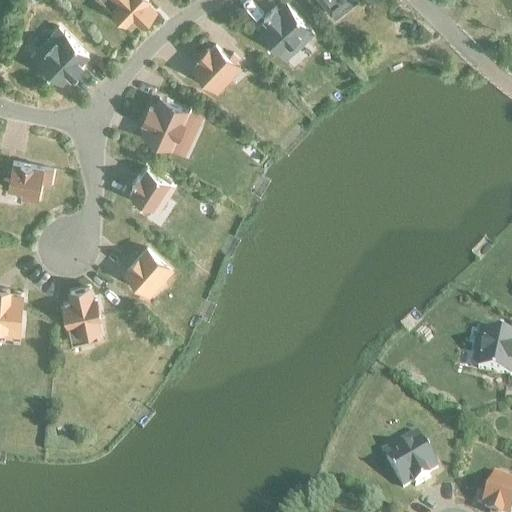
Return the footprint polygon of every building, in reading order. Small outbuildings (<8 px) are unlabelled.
[(114,0),(119,4),(113,10),(126,22),(132,16),(141,25),(145,20),(146,20),(150,16),(149,16),(154,11),(145,2),(147,0),(114,0)] [(319,0),(329,12),(344,0),(319,0)] [(266,21),(257,29),(280,54),(300,35),(305,41),(314,33),(309,28),(310,27),(287,2),(278,11),(275,7),(263,18),(266,21)] [(56,40),(36,61),(60,84),(69,75),(72,78),(83,67),(80,63),(88,55),(59,27),(51,35),(56,40)] [(210,51),(208,48),(199,57),(202,59),(193,68),(205,79),(203,81),(211,89),(214,87),(217,91),(228,79),(224,75),(239,59),(233,53),(230,57),(216,44),(210,51)] [(148,123),(143,134),(172,147),(183,123),(190,126),(195,115),(188,112),(188,111),(159,98),(154,109),(149,107),(143,121),(148,123)] [(53,170),(12,162),(9,181),(3,180),(1,188),(7,189),(23,192),(22,198),(38,201),(41,183),(50,185),(53,170)] [(134,187),(129,194),(146,205),(142,210),(149,214),(152,209),(153,209),(161,196),(166,199),(175,186),(170,183),(172,180),(162,174),(161,176),(147,167),(140,177),(138,176),(132,186),(134,187)] [(161,282),(171,270),(147,248),(126,272),(140,284),(137,287),(136,288),(142,294),(146,289),(146,290),(157,278),(161,282)] [(89,332),(91,339),(100,337),(98,330),(96,318),(99,317),(95,299),(92,300),(89,288),(82,290),(82,289),(77,290),(77,291),(70,292),(73,304),(64,306),(65,309),(62,309),(65,322),(68,321),(68,324),(77,322),(80,334),(89,332)] [(0,326),(19,328),(21,296),(9,295),(9,290),(0,289),(0,326)] [(486,331),(478,329),(476,341),(484,342),(478,370),(510,377),(511,368),(511,335),(486,330),(486,331)] [(417,433),(406,439),(410,446),(386,460),(402,488),(413,483),(415,487),(429,479),(427,475),(437,469),(421,440),(417,433)] [(509,511),(511,507),(511,489),(493,482),(488,498),(479,495),(476,503),(484,506),(484,508),(490,510),(489,511),(509,511)]
